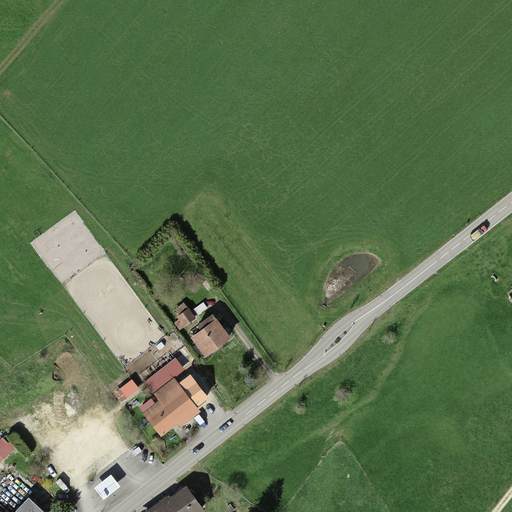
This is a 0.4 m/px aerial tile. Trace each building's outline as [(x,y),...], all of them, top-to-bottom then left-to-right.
[(174,312),(179,319),(188,312),(184,305),(174,312)] [(179,319),(174,322),(180,331),(194,320),(188,312),(179,319)] [(196,329),(200,335),(214,325),(210,319),(196,329)] [(200,335),(191,342),(204,360),(228,343),(214,325),(200,335)] [(176,391),(190,410),(200,402),(186,384),(176,391)] [(190,410),(176,391),(142,416),(160,441),(195,416),(190,410)] [(199,511),(185,492),(170,503),(176,511),(199,511)] [(168,500),(152,511),(176,511),(170,503),(168,500)] [(38,511),(28,502),(18,511),(38,511)]
